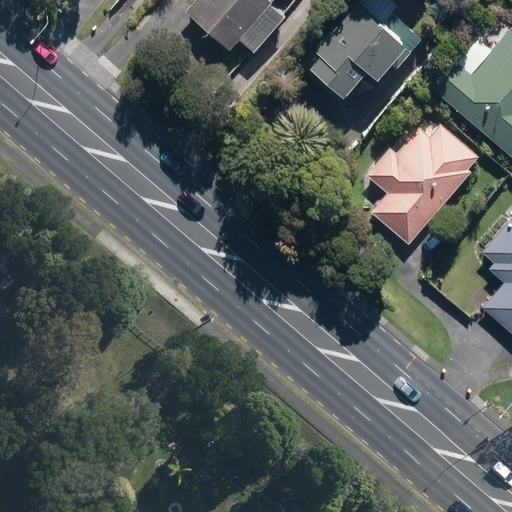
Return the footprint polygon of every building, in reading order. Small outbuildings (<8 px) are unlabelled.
[(192,0),(183,11),(227,49),(268,0),(192,0)] [(296,64),(340,102),(362,77),(373,87),(405,50),(351,3),(296,64)] [(429,86),(511,157),(511,29),(509,27),(469,74),(452,60),(429,86)] [(368,212),(406,244),(468,171),(465,168),(474,157),(437,125),(426,138),(415,128),(395,153),(387,148),(363,175),(384,193),(368,212)] [(480,307),(511,334),(511,216),(511,215),(480,251),(491,261),(486,268),(502,281),(480,307)]
